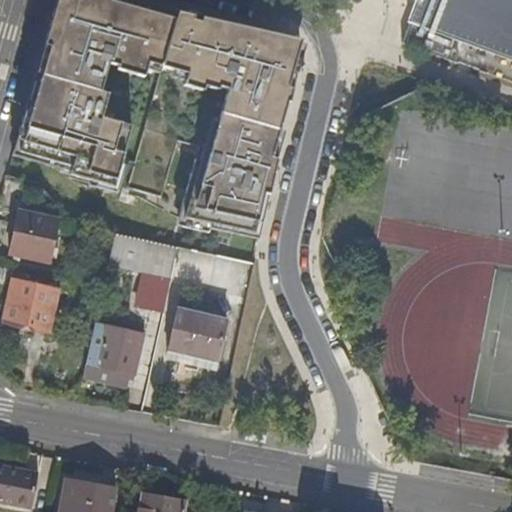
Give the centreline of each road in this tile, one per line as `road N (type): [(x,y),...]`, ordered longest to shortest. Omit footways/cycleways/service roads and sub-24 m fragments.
road 1 (residential): [(340,479),(347,412),(289,271),(324,49),(292,10),(263,0)]
road 2 (residential): [(0,412),(340,479)]
